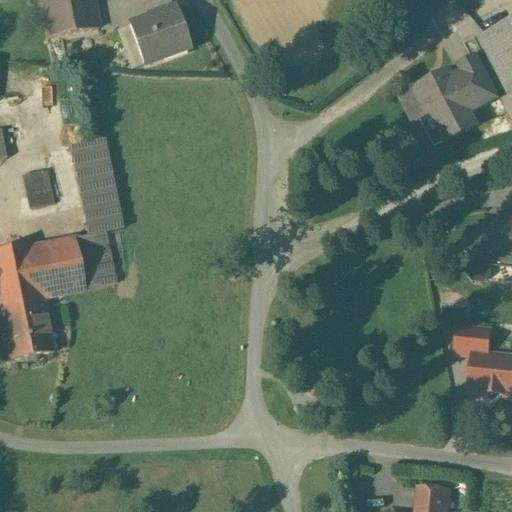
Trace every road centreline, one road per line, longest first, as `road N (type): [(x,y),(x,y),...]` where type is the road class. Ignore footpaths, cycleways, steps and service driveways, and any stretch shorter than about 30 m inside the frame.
road 1 (unclassified): [(201,0),(263,121),(252,398),(271,443)]
road 2 (unclassified): [(0,440),(54,449),(271,443)]
road 3 (unclassified): [(271,443),(511,466)]
